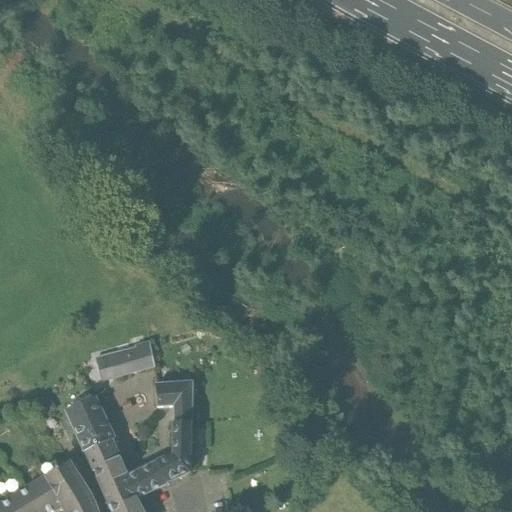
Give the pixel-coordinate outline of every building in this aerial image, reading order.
[(136,350),(94,361),(101,380),(137,372),(154,364),(149,347),(145,348),(144,345),(135,347),(136,350)] [(173,408),(173,423),(190,423),(191,374),(155,377),(157,408),(173,408)] [(95,399),(65,413),(111,511),(140,511),(134,499),(163,486),(154,466),(126,479),(109,443),(113,441),(95,399)] [(190,473),(190,423),(173,423),(173,457),(154,466),(163,486),(190,473)] [(69,462),(44,478),(61,505),(60,506),(62,511),(96,511),(92,500),(69,462)] [(44,478),(0,505),(0,511),(50,511),(60,506),(61,505),(44,478)]
